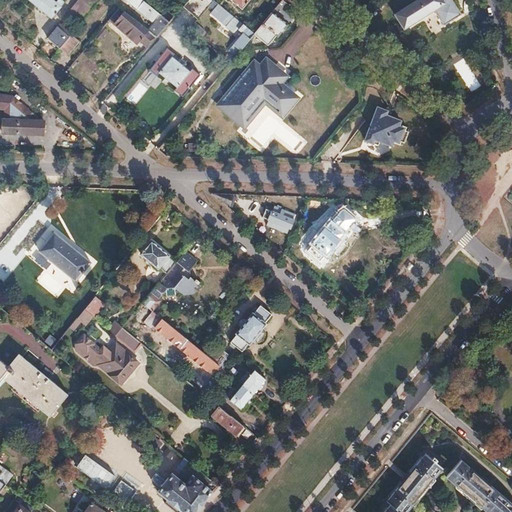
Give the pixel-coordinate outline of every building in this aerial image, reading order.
[(29,0),(51,19),(64,3),(60,0),(29,0)] [(79,0),(65,17),(78,27),(101,0),(79,0)] [(102,0),(106,3),(109,0),(126,0),(151,20),(156,14),(159,17),(147,31),(156,38),(169,22),(161,16),(146,3),(142,0),(102,0)] [(229,0),(241,10),(242,9),(245,11),(253,0),(229,0)] [(416,0),(394,15),(403,29),(433,10),(443,25),(460,15),(450,0),(416,0)] [(119,8),(109,19),(137,43),(140,40),(149,47),(156,38),(147,31),(119,8)] [(166,10),(161,16),(169,22),(174,16),(166,10)] [(271,13),(253,34),(267,45),(276,35),(277,36),(286,25),(271,13)] [(234,18),(226,27),(235,35),(239,31),(243,34),(233,45),(239,51),(253,34),(234,18)] [(193,22),(189,29),(199,36),(204,30),(193,22)] [(60,25),(48,38),(60,48),(71,35),(60,25)] [(71,35),(60,48),(67,54),(78,41),(71,35)] [(255,68),(224,107),(244,124),(265,99),(282,113),(293,99),(276,85),(282,77),(267,65),(261,73),(255,68)] [(165,68),(152,83),(169,98),(170,97),(175,100),(180,105),(187,97),(181,92),(177,88),(182,83),(165,68)] [(120,95),(135,105),(147,88),(136,80),(137,80),(126,72),(105,102),(112,107),(120,95)] [(0,92),(0,131),(39,134),(40,126),(42,124),(40,120),(9,93),(0,92)] [(383,117),(384,115),(385,111),(377,108),(372,122),(373,122),(371,127),(370,127),(365,141),(378,146),(380,142),(391,146),(392,142),(400,145),(401,142),(404,143),(408,132),(405,131),(406,127),(399,124),(400,121),(388,117),(387,119),(383,117)] [(234,193),(209,192),(228,208),(230,206),(233,208),(237,197),(234,195),(234,193)] [(266,208),(263,216),(270,219),(268,223),(288,231),(295,214),(275,206),(273,210),(266,208)] [(312,245),(307,252),(319,262),(326,255),(327,255),(346,233),(345,231),(356,218),(349,212),(345,218),(339,213),(333,221),(331,221),(313,242),(313,241),(312,240),(310,240),(309,241),(309,243),(310,244),(311,245),(312,245)] [(422,225),(422,228),(427,232),(433,224),(429,220),(426,220),(422,225)] [(54,234),(39,253),(75,282),(90,264),(54,234)] [(152,241),(141,254),(159,268),(161,268),(167,273),(177,261),(152,241)] [(165,275),(143,303),(153,311),(161,300),(158,298),(166,289),(176,288),(185,295),(196,295),(202,286),(192,277),(190,279),(183,274),(186,270),(189,272),(197,262),(184,251),(177,261),(167,273),(165,275)] [(96,296),(85,309),(93,316),(95,318),(105,304),(96,296)] [(236,333),(230,341),(242,350),(248,343),(250,344),(267,323),(265,322),(272,314),(261,304),(254,312),(252,311),(235,332),(236,333)] [(85,309),(77,319),(86,326),(93,316),(85,309)] [(143,322),(151,328),(158,317),(150,312),(143,322)] [(75,319),(67,325),(71,330),(79,324),(75,319)] [(164,320),(156,328),(207,371),(208,369),(213,374),(216,371),(221,375),(225,370),(223,369),(220,366),(195,346),(164,320)] [(116,321),(109,330),(116,335),(123,327),(116,321)] [(103,346),(96,355),(103,361),(99,365),(121,384),(138,363),(117,344),(110,352),(103,346)] [(231,352),(220,366),(223,369),(235,355),(231,352)] [(0,360),(0,383),(3,379),(49,418),(67,396),(18,355),(8,367),(0,360)] [(254,371),(242,385),(254,394),(265,380),(254,371)] [(231,389),(227,393),(227,396),(231,398),(229,400),(241,410),(254,394),(242,385),(237,390),(234,388),(231,389)] [(220,408),(213,416),(237,437),(245,427),(231,416),(230,416),(220,408)] [(12,434),(2,447),(13,455),(22,443),(12,434)] [(389,504),(382,511),(403,511),(441,467),(425,453),(386,500),(389,504)] [(460,459),(446,476),(476,501),(487,510),(488,511),(511,511),(511,504),(507,500),(460,459)] [(0,465),(0,480),(5,485),(13,475),(0,465)] [(181,511),(195,511),(213,491),(193,474),(185,483),(172,472),(165,480),(156,472),(150,479),(161,488),(157,492),(181,511)] [(103,511),(91,503),(84,511),(103,511)]
